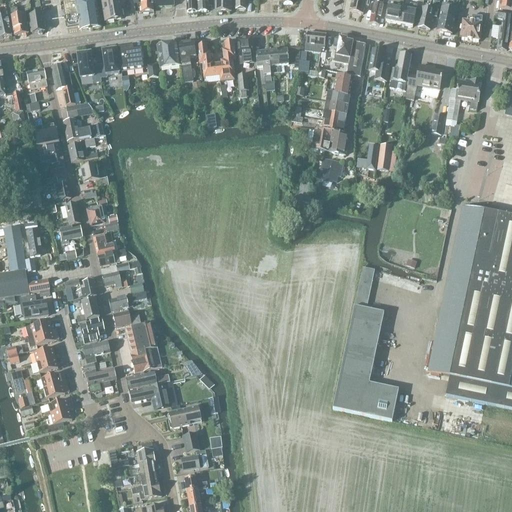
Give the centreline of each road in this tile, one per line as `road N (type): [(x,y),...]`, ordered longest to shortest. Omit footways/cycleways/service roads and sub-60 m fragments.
road 1 (residential): [(42,46),(129,415),(150,431)]
road 2 (tertiary): [(485,57),(305,22)]
road 3 (residential): [(63,322),(98,445),(150,431)]
road 4 (tertiary): [(42,46),(181,27)]
road 5 (tertiary): [(181,27),(305,22)]
